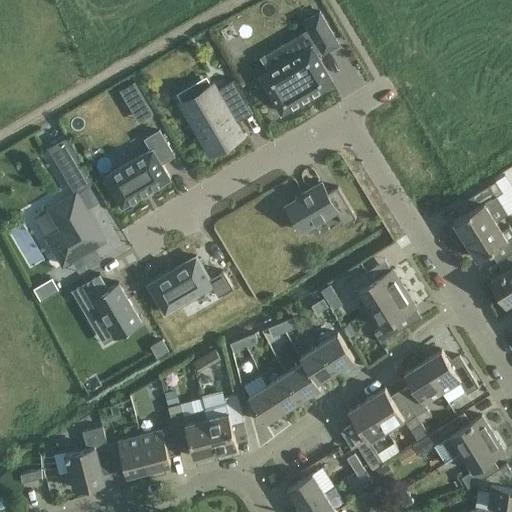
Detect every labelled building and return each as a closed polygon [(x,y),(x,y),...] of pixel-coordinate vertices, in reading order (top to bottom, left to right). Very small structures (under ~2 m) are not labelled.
[(313,95),(313,94),(333,82),(316,53),(322,49),(324,53),(339,44),(320,11),(305,20),(310,29),(300,35),(308,48),(288,60),(283,52),(267,62),(272,70),(270,71),(261,76),(283,112),(303,100),(304,101),(313,95)] [(248,103),(234,79),(216,89),(212,84),(182,102),(212,154),(243,135),(230,114),(248,103)] [(152,148),(105,176),(123,206),(171,177),(162,162),(175,155),(160,130),(146,138),(152,148)] [(67,138),(51,147),(73,185),(88,176),(92,182),(93,181),(67,138)] [(495,221),(495,222),(509,213),(498,195),(503,192),(496,181),(469,198),(475,208),(455,220),(466,239),(495,221)] [(339,186),(328,192),(322,182),(309,189),(310,191),(287,205),(302,231),(337,210),(345,224),(357,217),(339,186)] [(61,228),(48,236),(64,264),(105,240),(77,191),(49,208),(61,228)] [(501,230),(495,222),(495,221),(466,239),(479,258),(508,240),(511,246),(511,228),(510,225),(501,230)] [(511,251),(508,253),(511,259),(511,266),(492,279),(507,304),(511,300),(511,251)] [(197,255),(149,284),(166,313),(213,285),(219,295),(234,286),(224,269),(210,277),(197,255)] [(372,308),(405,287),(393,268),(373,280),(367,271),(345,284),(351,294),(360,289),(372,308)] [(99,271),(72,288),(89,317),(100,311),(115,336),(142,320),(118,280),(108,286),(99,271)] [(53,278),(35,288),(41,298),(59,288),(53,278)] [(331,284),(322,290),(327,299),(337,294),(331,284)] [(417,306),(405,287),(372,308),(383,326),(375,332),(381,342),(404,328),(397,318),(417,306)] [(324,297),(312,304),(317,312),(329,305),(324,297)] [(282,321),(285,330),(298,325),(294,316),(282,321)] [(273,335),(285,330),(282,321),(269,326),(273,335)] [(338,331),(319,343),(336,370),(355,358),(345,341),(338,331)] [(256,332),(243,337),(247,346),(259,341),(256,332)] [(235,351),(247,346),(243,337),(231,342),(235,351)] [(163,339),(151,347),(156,355),(168,348),(163,339)] [(318,381),(336,370),(319,343),(301,355),(321,387),(322,386),(318,381)] [(200,371),(222,357),(215,347),(193,360),(200,371)] [(424,360),(443,391),(460,380),(468,393),(480,386),(460,354),(450,361),(443,349),(424,360)] [(321,387),(301,355),(304,361),(286,372),(303,398),(321,387)] [(156,377),(168,373),(164,359),(151,363),(156,377)] [(433,415),(425,402),(443,391),(424,360),(405,372),(412,384),(401,390),(403,393),(417,414),(422,421),(433,415)] [(285,409),(303,398),(286,372),(268,383),(285,409)] [(285,409),(268,383),(249,395),(266,421),(285,409)] [(386,387),(368,398),(387,428),(404,417),(406,420),(417,414),(403,393),(394,399),(386,387)] [(165,391),(169,405),(179,402),(176,389),(165,391)] [(208,417),(217,451),(239,445),(233,423),(245,420),(240,401),(238,393),(225,396),(227,402),(206,408),(208,417)] [(352,424),(342,430),(344,432),(343,433),(353,448),(358,445),(368,460),(372,466),(383,459),(370,439),(387,428),(368,398),(349,410),(359,425),(355,428),(352,424)] [(181,402),(169,405),(171,413),(183,410),(181,402)] [(195,456),(217,451),(208,417),(197,420),(194,411),(184,413),(195,456)] [(422,421),(417,414),(406,420),(412,429),(422,422),(422,421)] [(446,462),(463,452),(494,432),(482,414),(465,425),(451,433),(451,434),(448,436),(441,425),(429,433),(419,440),(413,443),(420,454),(434,444),(446,462)] [(422,422),(412,429),(419,440),(429,433),(422,422)] [(174,424),(141,433),(150,468),(171,463),(170,456),(181,453),(176,434),(174,424)] [(103,425),(83,430),(88,447),(67,453),(76,488),(105,480),(104,474),(116,471),(108,441),(103,425)] [(505,451),(494,432),(463,452),(474,469),(462,476),(469,487),(478,481),(495,470),(489,461),(505,451)] [(129,474),(150,468),(141,433),(108,441),(116,471),(127,468),(129,474)] [(348,457),(355,468),(362,463),(355,452),(348,457)] [(373,480),(362,463),(355,468),(366,485),(373,480)] [(376,471),(383,482),(395,474),(388,463),(376,471)] [(511,469),(508,463),(495,470),(478,481),(482,489),(490,490),(488,504),(511,507),(511,469)] [(21,473),(23,482),(46,476),(44,468),(21,473)] [(288,488),(300,507),(325,491),(313,472),(288,488)] [(371,493),(380,507),(387,502),(378,488),(371,493)] [(413,500),(407,490),(397,497),(403,507),(413,500)] [(325,491),(300,507),(302,511),(332,511),(336,509),(325,491)] [(392,511),(387,502),(380,507),(382,511),(392,511)]
